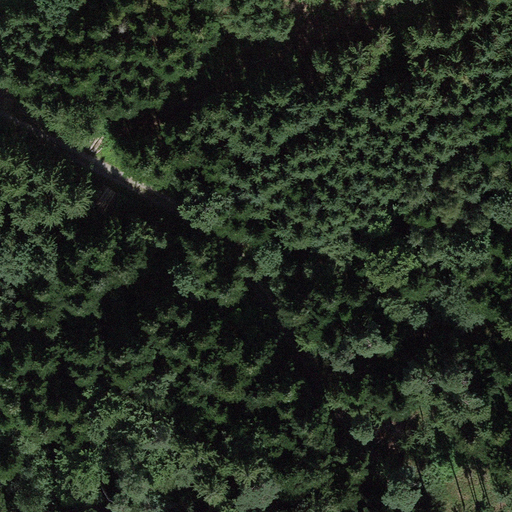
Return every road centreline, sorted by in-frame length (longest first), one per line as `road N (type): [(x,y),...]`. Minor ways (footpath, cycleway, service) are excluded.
road 1 (track): [(0,112),(144,187),(213,238),(244,270),(406,511)]
road 2 (track): [(213,238),(352,224),(511,110)]
